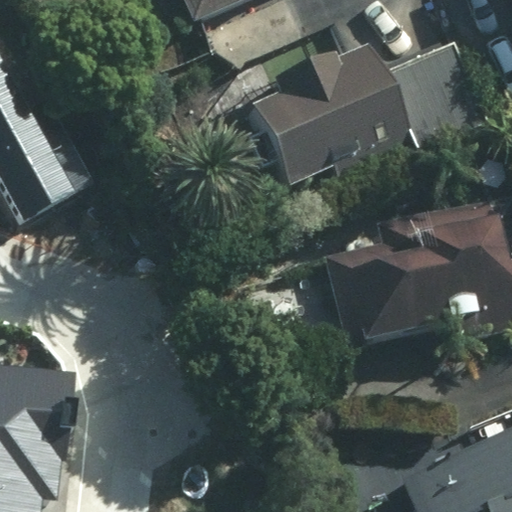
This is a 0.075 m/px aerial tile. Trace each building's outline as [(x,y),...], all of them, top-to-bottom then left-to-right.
[(181,0),(195,30),(259,0),(181,0)] [(0,163),(28,212),(79,183),(0,45),(0,163)] [(483,117),(457,52),(391,78),(381,54),(338,71),(331,53),(279,74),(289,100),(252,115),(284,196),(483,117)] [(511,202),(498,206),(320,246),(346,363),(511,326),(511,202)] [(0,511),(40,511),(41,502),(55,504),(73,376),(0,365),(0,511)] [(511,511),(511,434),(399,487),(410,511),(511,511)]
